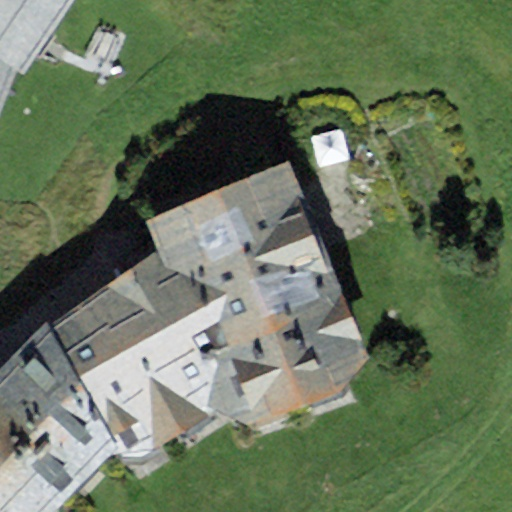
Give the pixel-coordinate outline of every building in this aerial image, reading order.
[(88,0),(0,0),(0,31),(46,63),(88,0)] [(0,159),(6,125),(39,69),(0,45),(0,159)] [(398,367),(312,168),(174,227),(189,263),(251,408),(259,426),(398,367)] [(189,263),(83,320),(157,458),(251,408),(189,263)] [(45,350),(0,396),(0,498),(14,511),(80,511),(145,445),(45,350)]
